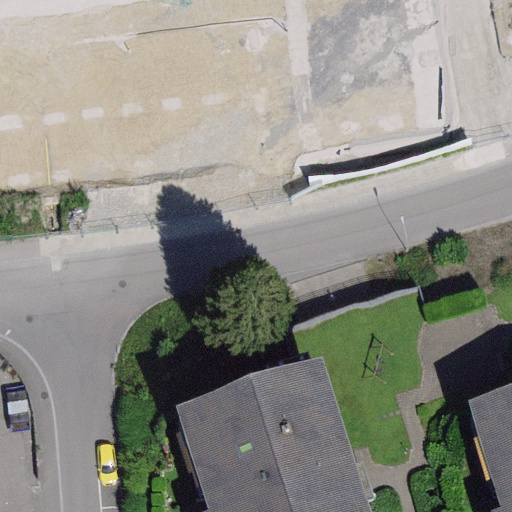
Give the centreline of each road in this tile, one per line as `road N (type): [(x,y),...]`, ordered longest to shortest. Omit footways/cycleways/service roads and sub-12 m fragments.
road 1 (residential): [(511,186),(269,253),(73,286)]
road 2 (residential): [(73,286),(90,511)]
